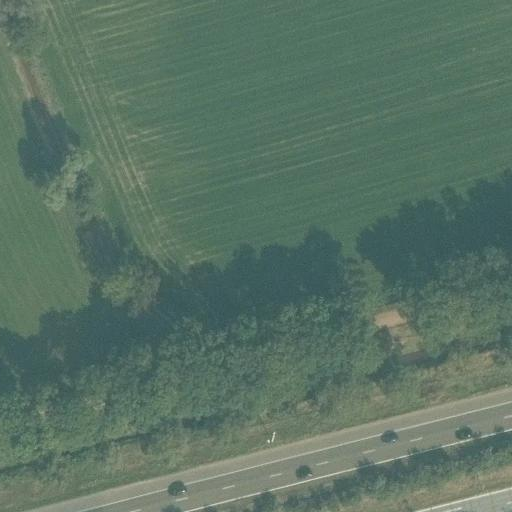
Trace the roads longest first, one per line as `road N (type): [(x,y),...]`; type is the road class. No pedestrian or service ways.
road 1 (track): [(0,433),(511,286)]
road 2 (motorway): [(511,417),(139,511)]
